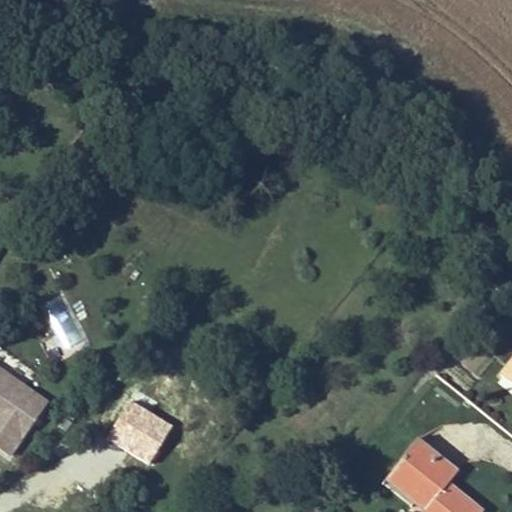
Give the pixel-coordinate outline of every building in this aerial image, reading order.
[(511,362),(500,377),(511,386),(511,362)] [(0,450),(9,457),(45,404),(0,372),(0,450)] [(416,442),(405,456),(410,460),(421,446),(416,442)] [(405,456),(390,475),(419,498),(422,495),(432,503),(424,511),(479,511),(447,486),(456,474),(421,446),(410,460),(405,456)] [(419,498),(390,475),(385,480),(424,511),(432,503),(422,495),(419,498)] [(185,511),(208,511),(202,502),(186,511),(185,511)]
